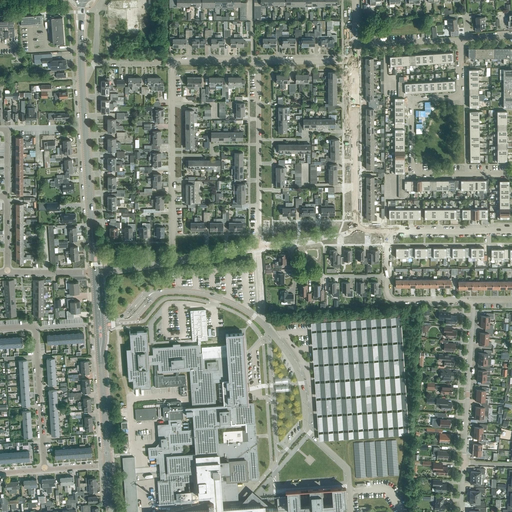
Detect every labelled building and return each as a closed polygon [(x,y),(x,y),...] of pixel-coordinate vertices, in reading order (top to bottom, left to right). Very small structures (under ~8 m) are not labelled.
[(476,17),(476,23),(485,22),(485,17),(480,17),(480,14),(474,14),(474,17),(476,17)] [(22,25),(43,24),(42,15),(21,16),(22,25)] [(449,19),(447,19),(447,20),(446,20),(445,20),(445,21),(444,21),(444,23),(445,23),(445,24),(446,24),(447,24),(447,25),(457,24),(456,19),(458,19),(457,15),(449,16),(449,19)] [(57,44),(64,43),(62,17),(51,18),(53,44),(56,44),(56,45),(57,45),(57,44)] [(11,37),(15,37),(14,27),(14,24),(14,20),(10,20),(10,22),(8,22),(7,21),(0,20),(0,37),(3,37),(5,37),(9,37),(9,36),(11,36),(11,37)] [(486,28),(485,22),(476,23),(476,28),(475,28),(475,31),(481,31),(481,28),(486,28)] [(457,30),(457,24),(447,25),(448,30),(450,30),(450,33),(459,33),(458,29),(457,30)] [(327,46),(327,36),(321,36),(321,32),(321,25),(317,25),(317,29),(317,37),(317,44),(321,44),(321,46),(327,46)] [(337,41),(337,35),(336,35),(330,35),(330,30),(327,30),(327,36),(327,46),(334,46),(334,41),(337,41)] [(179,47),(179,39),(174,39),(174,37),(170,37),(170,42),(173,42),(173,47),(179,47)] [(42,54),(34,55),(34,64),(42,63),(51,63),(51,61),(52,61),(51,54),(42,54)] [(373,61),(373,58),(373,56),(369,56),(369,58),(365,58),(365,64),(373,64),(377,64),(377,61),(373,61)] [(52,61),(51,61),(51,63),(51,69),(57,69),(66,68),(65,60),(56,60),(52,61)] [(161,77),(154,77),(154,90),(157,90),(157,85),(163,85),(163,80),(161,80),(161,77)] [(216,88),(216,77),(209,77),(209,85),(206,85),(206,93),(209,93),(209,89),(216,89),(216,88)] [(222,84),(222,77),(216,77),(216,88),(222,88),(222,94),(225,94),(225,86),(225,84),(222,84)] [(235,89),(235,85),(235,77),(228,77),(228,86),(225,86),(225,94),(225,101),(228,101),(228,89),(235,89)] [(241,77),(235,77),(235,85),(241,85),(245,85),(245,80),(241,80),(241,77)] [(109,84),(109,81),(109,78),(105,78),(105,81),(101,81),(101,87),(113,87),(113,84),(109,84)] [(377,98),(374,98),(373,94),(366,94),(366,100),(369,100),(369,104),(379,104),(379,100),(377,100),(377,98)] [(337,104),(337,97),(328,97),(328,104),(328,107),(335,107),(335,104),(337,104)] [(374,112),(374,109),(375,109),(379,109),(379,104),(369,104),(369,109),(366,109),(366,115),(374,115),(376,115),(376,112),(374,112)] [(162,106),(160,106),(154,106),(146,106),(146,110),(152,110),(152,116),(163,116),(163,109),(162,109),(162,106)] [(185,110),(185,116),(194,116),(194,110),(194,107),(188,107),(188,110),(185,110)] [(245,116),(245,109),(234,109),(234,112),(236,112),(236,116),(236,119),(243,119),(243,116),(245,116)] [(404,126),(404,117),(395,117),(395,126),(404,126)] [(404,136),(404,126),(395,126),(395,133),(391,133),(387,133),(387,135),(391,135),(395,135),(395,136),(404,136)] [(285,154),(285,144),(278,144),(278,145),(276,145),(276,149),(276,153),(278,153),(282,153),(282,154),(285,154)] [(339,158),(339,152),(331,152),(331,156),(326,156),(326,161),(335,161),(335,158),(339,158)] [(195,168),(195,160),(188,160),(188,161),(186,161),(186,168),(192,168),(192,171),(195,171),(195,168)] [(337,164),(336,164),(335,164),(335,161),(326,161),(325,161),(321,161),(312,161),(312,164),(317,164),(317,165),(326,165),(326,171),(329,171),(337,171),(337,164)] [(286,167),(285,167),(285,164),(278,164),(278,167),(276,167),(276,174),(284,174),(286,174),(286,167)] [(243,178),(243,171),(231,172),(231,174),(235,174),(235,178),(234,178),(234,181),(241,181),(241,178),(243,178)] [(58,178),(54,178),(55,186),(59,186),(59,188),(63,187),(63,191),(63,194),(69,193),(69,192),(74,192),(74,183),(70,184),(70,183),(63,183),(63,178),(58,178)] [(458,190),(458,180),(448,180),(448,190),(452,190),(452,193),(455,193),(455,190),(458,190)] [(467,190),(467,180),(458,180),(458,190),(467,190)] [(199,190),(199,181),(188,181),(188,184),(186,184),(186,203),(194,203),(200,203),(200,190),(199,190)] [(241,184),(241,181),(234,181),(234,184),(237,184),(237,187),(233,187),(234,190),(237,190),(245,190),(245,184),(241,184)] [(315,204),(318,204),(318,198),(315,198),(315,203),(308,203),(308,215),(315,215),(315,204)] [(289,215),(289,203),(286,203),(286,208),(282,208),(280,208),(280,211),(280,212),(282,212),(282,215),(289,215)] [(468,219),(468,205),(468,209),(459,209),(459,219),(468,219)] [(459,219),(459,209),(452,209),(452,206),(450,206),(450,209),(450,219),(459,219)] [(223,230),(223,224),(226,224),(226,221),(226,212),(223,212),(223,218),(216,218),(216,230),(223,230)] [(76,222),(76,214),(70,214),(70,213),(60,214),(61,223),(70,222),(76,222)] [(245,222),(242,222),(238,222),(238,218),(235,218),(235,230),(242,230),(242,227),(245,227),(245,222)] [(118,228),(120,228),(120,222),(109,222),(109,228),(110,228),(110,236),(118,236),(118,228)] [(147,229),(150,229),(150,223),(143,223),(143,227),(140,227),(140,236),(147,236),(147,229)] [(157,228),(157,232),(154,232),(154,236),(164,236),(164,227),(161,227),(161,223),(154,223),(154,228),(157,228)] [(132,229),(135,229),(135,224),(128,224),(128,227),(125,227),(125,236),(132,236),(132,229)] [(411,258),(411,248),(402,248),(402,261),(402,258),(406,258),(406,261),(408,261),(408,258),(411,258)] [(421,261),(421,257),(421,248),(411,248),(411,258),(418,257),(418,261),(421,261)] [(430,257),(430,248),(421,248),(421,257),(424,257),(424,261),(427,261),(427,257),(430,257)] [(440,257),(440,248),(430,248),(430,257),(437,257),(437,261),(439,261),(439,257),(440,257)] [(449,257),(449,248),(440,248),(440,257),(443,257),(443,261),(446,261),(446,257),(449,257)] [(458,257),(458,248),(449,248),(449,257),(456,257),(456,261),(458,261),(458,257)] [(468,257),(468,248),(458,248),(458,257),(462,257),(462,261),(465,261),(465,257),(468,257)] [(477,257),(477,248),(468,248),(468,257),(475,257),(475,261),(477,261),(477,257)] [(337,256),(337,250),(330,250),(330,260),(333,260),(333,267),(340,267),(340,263),(340,256),(337,256)] [(351,250),(344,250),(344,257),(341,257),(341,264),(345,264),(345,261),(351,261),(351,250)] [(364,258),(364,250),(357,250),(357,260),(362,260),(362,264),(367,264),(367,258),(364,258)] [(379,260),(378,250),(371,250),(371,256),(368,256),(368,263),(374,263),(374,260),(379,260)] [(286,256),(286,254),(279,254),(279,261),(275,261),(275,268),(282,268),(282,264),(286,264),(286,258),(287,258),(287,256),(286,256)] [(284,284),(284,273),(279,273),(279,270),(273,270),(273,273),(276,273),(276,284),(284,284)] [(79,288),(78,282),(72,282),(71,279),(65,280),(66,283),(66,288),(69,288),(79,288)] [(339,297),(339,289),(336,289),(336,282),(328,282),(328,292),(333,292),(333,297),(339,297)] [(353,297),(353,289),(349,289),(349,282),(342,282),(342,292),(346,292),(346,297),(353,297)] [(362,296),(367,296),(367,290),(364,290),(364,282),(357,282),(357,292),(362,292),(362,296)] [(378,288),(378,282),(370,282),(370,293),(377,293),(377,296),(382,296),(382,288),(378,288)] [(307,293),(307,285),(300,285),(300,295),(305,295),(305,300),(311,300),(311,293),(307,293)] [(321,292),(321,285),(314,285),(314,295),(313,295),(313,299),(314,299),(315,300),(316,300),(317,299),(318,299),(324,299),(324,292),(321,292)] [(79,293),(79,288),(69,288),(70,294),(66,294),(67,297),(73,297),(72,294),(79,293)] [(293,301),(293,294),(290,294),(288,294),(288,291),(281,291),(281,301),(287,301),(287,303),(290,303),(290,301),(293,301)] [(73,298),(67,299),(67,302),(67,307),(71,307),(80,307),(80,301),(73,301),(73,298)] [(71,311),(67,311),(67,319),(74,318),(74,313),(81,312),(80,307),(71,307),(71,311)] [(456,324),(457,316),(450,316),(450,315),(446,315),(445,315),(445,312),(439,311),(438,319),(446,320),(445,323),(456,324)] [(493,319),(493,316),(493,313),(486,313),(486,316),(480,316),(480,321),(490,322),(490,319),(493,319)] [(310,324),(311,331),(400,325),(400,318),(310,324)] [(489,327),(490,322),(480,321),(479,327),(485,327),(485,330),(492,330),(493,327),(489,327)] [(455,338),(456,330),(452,330),(452,326),(444,326),(444,327),(441,327),(441,330),(446,331),(445,337),(455,338)] [(311,333),(312,347),(402,342),(401,327),(311,333)] [(253,495),(252,494),(252,495),(248,499),(247,501),(238,501),(237,501),(230,495),(229,486),(234,481),(236,480),(258,479),(253,403),(249,403),(248,394),(246,394),(246,386),(248,386),(244,333),(242,333),(226,334),(227,356),(203,357),(203,353),(198,353),(198,345),(202,344),(180,346),(180,343),(173,344),(173,346),(152,348),(153,348),(154,356),(149,357),(147,330),(147,331),(147,332),(130,333),(130,330),(129,330),(131,349),(127,349),(127,353),(131,353),(132,372),(134,391),(134,390),(134,387),(150,386),(150,388),(151,387),(149,364),(154,363),(155,375),(153,376),(154,388),(179,386),(180,396),(187,395),(186,375),(178,376),(179,371),(190,370),(192,396),(193,407),(191,407),(182,408),(182,406),(179,406),(179,401),(168,402),(168,407),(164,407),(164,418),(182,417),(182,415),(193,414),(194,430),(181,431),(180,421),(172,422),(172,424),(170,424),(158,425),(160,445),(160,447),(149,448),(149,457),(167,456),(168,471),(164,471),(165,480),(158,481),(160,508),(167,507),(167,511),(166,511),(369,511),(370,511),(364,511),(363,511),(343,511),(343,507),(345,507),(344,488),(344,486),(287,490),(287,492),(287,497),(277,498),(278,508),(265,509),(264,505),(260,505),(256,501),(256,502),(255,501),(257,499),(257,498),(256,498),(254,496),(253,495)] [(492,336),(492,330),(485,330),(485,333),(479,332),(479,338),(489,339),(489,336),(492,336)] [(488,342),(489,339),(479,338),(478,344),(484,344),(484,347),(491,347),(492,344),(491,344),(491,342),(488,342)] [(454,351),(455,344),(448,343),(448,340),(442,340),(442,343),(444,343),(444,351),(454,351)] [(312,350),(313,364),(403,358),(402,344),(312,350)] [(491,359),(491,353),(491,350),(484,350),(484,353),(478,353),(477,358),(491,359)] [(454,365),(454,358),(448,357),(448,354),(439,354),(438,361),(444,362),(444,364),(446,364),(446,366),(450,366),(450,365),(454,365)] [(490,367),(490,362),(491,359),(477,358),(477,364),(483,364),(483,367),(490,367)] [(313,366),(314,381),(404,375),(403,361),(313,366)] [(490,376),(490,367),(483,367),(483,370),(477,369),(476,375),(490,376)] [(447,379),(453,380),(453,373),(447,372),(447,369),(439,369),(439,372),(441,372),(440,381),(447,381),(447,379)] [(489,384),(489,379),(490,376),(476,375),(476,381),(482,381),(482,384),(489,384)] [(314,383),(315,397),(405,392),(404,377),(314,383)] [(90,392),(90,386),(77,387),(77,390),(81,389),(81,393),(73,393),(74,396),(82,396),(82,393),(90,392)] [(452,394),(452,386),(437,386),(437,389),(441,389),(441,393),(448,394),(447,394),(451,395),(451,394),(452,394)] [(489,393),(489,387),(482,387),(481,390),(475,390),(475,395),(485,396),(485,393),(489,393)] [(315,400),(316,414),(406,409),(405,394),(315,400)] [(485,399),(485,396),(475,395),(475,401),(481,401),(481,404),(488,404),(488,399),(485,399)] [(451,410),(451,403),(443,402),(443,399),(436,399),(436,405),(441,405),(441,409),(451,410)] [(164,418),(164,407),(164,406),(167,406),(166,400),(136,402),(136,408),(163,406),(163,407),(156,408),(156,419),(164,418)] [(490,404),(488,404),(481,404),(480,407),(474,406),(474,412),(488,413),(489,407),(490,407),(490,404)] [(136,420),(156,419),(156,408),(135,409),(136,420)] [(317,417),(317,431),(407,425),(406,411),(317,417)] [(487,422),(487,416),(488,416),(488,413),(474,412),(474,418),(480,418),(479,421),(487,422)] [(450,426),(450,419),(445,419),(445,413),(435,413),(434,415),(437,416),(437,419),(433,418),(432,425),(450,426)] [(486,430),(487,424),(479,424),(479,427),(473,427),(473,432),(483,433),(483,430),(486,430)] [(317,433),(318,440),(408,435),(407,428),(317,433)] [(486,436),(483,436),(483,433),(473,432),(472,438),(478,438),(478,441),(486,441),(486,436)] [(449,442),(449,434),(443,434),(440,433),(440,434),(437,434),(437,438),(440,438),(439,441),(449,442)] [(375,442),(377,478),(388,477),(386,441),(375,442)] [(386,441),(388,477),(399,476),(397,441),(386,441)] [(485,444),(486,441),(478,441),(478,444),(472,443),(472,449),(482,450),(482,444),(485,444)] [(364,443),(366,478),(377,478),(375,442),(364,443)] [(353,443),(355,479),(366,478),(364,443),(353,443)] [(448,458),(448,451),(439,450),(440,447),(434,447),(433,455),(437,455),(437,457),(448,458)] [(484,452),(482,452),(482,450),(472,449),(471,455),(477,455),(477,458),(484,458),(485,455),(484,455),(484,452)] [(447,475),(447,467),(442,467),(442,463),(433,462),(433,470),(436,470),(436,474),(443,474),(443,475),(446,475),(447,475)] [(484,474),(485,468),(478,468),(478,471),(471,471),(470,477),(484,478),(485,478),(485,474),(484,474)] [(150,475),(140,475),(141,509),(152,508),(150,475)] [(483,487),(484,478),(470,477),(470,483),(477,484),(477,487),(483,487)] [(439,484),(439,480),(433,480),(433,484),(436,484),(435,491),(446,492),(446,484),(439,484)] [(19,488),(18,481),(6,482),(6,489),(9,489),(9,493),(16,493),(16,488),(19,488)] [(485,491),(485,488),(477,488),(477,491),(470,490),(470,497),(480,497),(480,493),(484,493),(484,491),(485,491)] [(88,494),(84,495),(83,495),(83,498),(85,498),(85,499),(88,499),(88,502),(98,502),(97,496),(88,497),(88,494)] [(23,503),(22,496),(19,496),(19,500),(8,500),(8,497),(4,497),(5,504),(8,504),(23,503)] [(443,502),(443,498),(436,497),(436,503),(435,503),(435,510),(445,510),(445,503),(443,503),(443,502)] [(483,503),(483,501),(480,501),(480,497),(470,497),(469,503),(476,503),(476,506),(484,506),(484,503),(483,503)]
